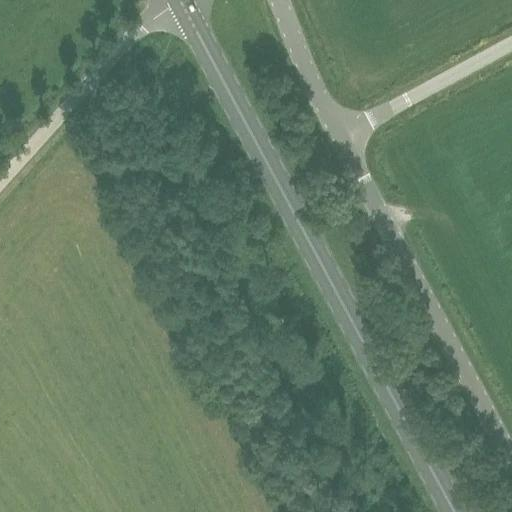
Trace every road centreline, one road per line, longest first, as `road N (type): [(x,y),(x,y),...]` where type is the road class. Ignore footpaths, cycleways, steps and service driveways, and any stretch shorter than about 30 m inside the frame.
road 1 (primary): [(452,511),(182,0)]
road 2 (unclassified): [(511,456),(338,135)]
road 3 (unclassified): [(0,184),(174,0)]
road 4 (unclassified): [(338,135),(511,41)]
road 5 (unclassified): [(338,135),(277,0)]
